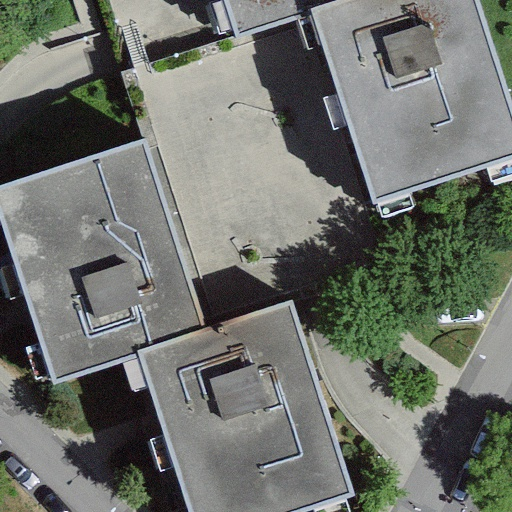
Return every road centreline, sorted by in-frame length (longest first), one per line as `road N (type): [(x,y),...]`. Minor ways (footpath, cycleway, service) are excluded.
road 1 (residential): [(431,511),(511,362)]
road 2 (residential): [(0,415),(110,511)]
